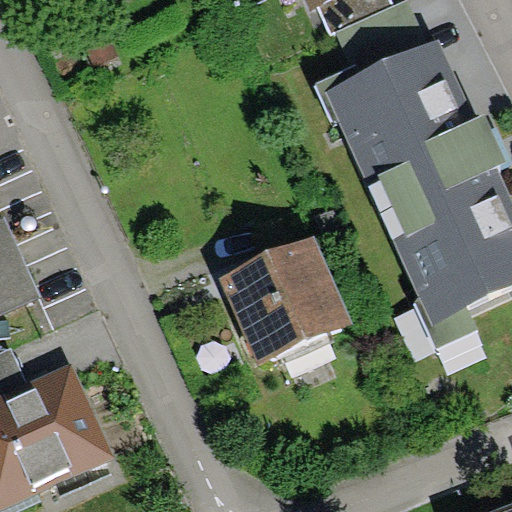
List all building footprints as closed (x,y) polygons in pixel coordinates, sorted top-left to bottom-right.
[(302,0),(309,17),(352,0),(302,0)] [(511,232),(432,54),(328,100),(428,323),(511,285),(511,232)] [(0,237),(0,236),(0,327),(34,312),(0,237)] [(304,263),(225,298),(261,380),(341,345),(304,263)] [(71,386),(0,417),(0,511),(13,511),(109,470),(71,386)]
